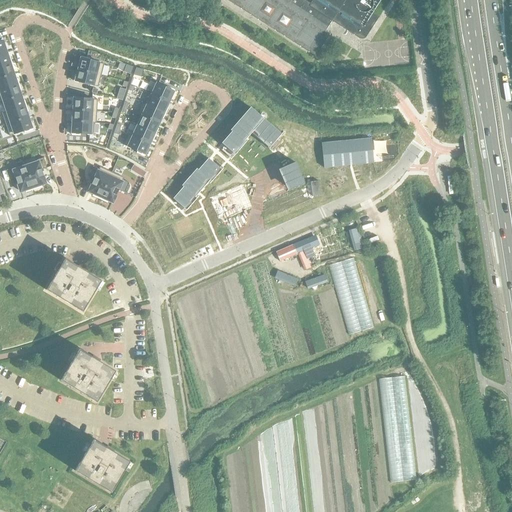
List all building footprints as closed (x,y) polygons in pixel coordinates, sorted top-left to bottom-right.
[(205,0),(216,7),(220,0),(228,0),(315,55),(314,55),(315,56),(329,33),(325,31),(331,20),(361,39),(376,16),(368,11),(375,0),(311,0),(310,3),(304,0),(205,0)] [(6,52),(0,54),(0,66),(12,62),(10,57),(8,57),(6,52)] [(81,56),(78,69),(101,75),(104,64),(89,60),(89,58),(81,56)] [(12,62),(0,66),(0,78),(13,74),(12,68),(13,68),(12,62)] [(126,64),(123,71),(131,74),(133,67),(126,64)] [(136,67),(133,75),(141,77),(143,69),(136,67)] [(75,74),(73,81),(98,87),(101,75),(78,69),(76,75),(75,74)] [(13,74),(0,78),(0,90),(19,84),(17,78),(15,79),(13,74)] [(156,83),(151,94),(168,102),(174,90),(166,86),(166,88),(156,83)] [(19,84),(0,90),(0,102),(21,95),(19,90),(21,89),(19,84)] [(142,102),(142,103),(165,113),(168,108),(166,107),(168,102),(151,94),(147,104),(142,102)] [(21,95),(0,102),(3,102),(6,111),(2,113),(2,114),(26,105),(24,100),(22,100),(21,95)] [(72,98),(71,104),(73,104),(73,110),(96,111),(97,99),(72,98)] [(142,103),(137,113),(159,123),(161,118),(163,119),(165,113),(142,103)] [(26,105),(2,114),(5,124),(28,117),(26,112),(28,111),(26,105)] [(231,131),(221,143),(232,153),(242,141),(241,140),(261,117),(250,107),(230,130),(231,131)] [(71,115),(70,121),(96,122),(96,111),(73,110),(72,115),(71,115)] [(139,115),(135,124),(156,134),(158,129),(157,128),(159,123),(137,113),(137,114),(139,115)] [(28,117),(5,124),(9,136),(24,131),(24,133),(32,130),(28,117)] [(263,119),(254,130),(271,145),(280,135),(281,134),(263,119)] [(70,121),(70,122),(72,122),(71,135),(80,135),(80,134),(93,134),(93,123),(96,123),(96,122),(70,121)] [(128,133),(128,134),(149,144),(152,139),(153,139),(156,134),(135,124),(134,125),(137,126),(132,135),(128,133)] [(128,134),(123,145),(137,151),(136,153),(144,156),(149,144),(128,134)] [(315,153),(313,138),(305,139),(306,154),(310,153),(315,153)] [(371,138),(321,143),(323,167),(350,165),(373,163),(371,138)] [(37,162),(25,166),(33,189),(41,187),(40,185),(41,184),(44,183),(45,183),(45,182),(44,180),(43,176),(41,170),(47,168),(43,157),(36,160),(37,162)] [(173,198),(184,208),(194,196),(192,195),(207,178),(209,179),(219,168),(208,158),(207,159),(209,160),(205,165),(203,164),(202,164),(204,166),(200,171),(198,169),(198,170),(196,168),(196,169),(197,170),(193,175),(192,174),(191,174),(192,176),(188,181),(187,179),(186,180),(188,181),(183,186),(182,185),(181,185),(183,187),(182,187),(184,188),(180,193),(178,192),(178,193),(179,194),(175,199),(173,198)] [(295,162),(281,168),(291,189),(304,184),(295,162)] [(13,168),(6,170),(10,180),(15,178),(17,184),(19,189),(19,190),(20,191),(21,191),(24,190),(25,190),(25,192),(33,189),(25,166),(14,170),(13,168)] [(93,166),(88,176),(94,178),(91,184),(89,189),(89,190),(88,191),(89,192),(92,193),(93,193),(92,196),(99,199),(112,172),(99,167),(98,169),(93,166)] [(112,172),(99,199),(107,202),(108,200),(108,201),(111,202),(112,202),(113,201),(114,200),(116,195),(116,196),(118,190),(124,192),(128,182),(123,180),(124,178),(112,172)] [(276,197),(262,203),(267,213),(268,216),(282,210),(283,212),(311,200),(305,186),(284,196),(277,199),(276,197)] [(222,195),(211,199),(218,218),(229,213),(230,215),(240,211),(239,209),(250,205),(242,187),(231,191),(230,189),(221,193),(222,195)] [(178,213),(166,221),(183,248),(196,240),(178,213)] [(356,229),(349,231),(354,250),(361,248),(356,229)] [(304,239),(292,244),(296,254),(299,262),(307,258),(304,250),(312,247),(309,241),(305,242),(304,239)] [(292,244),(275,252),(279,261),(296,254),(292,244)] [(375,327),(353,257),(341,260),(361,331),(375,327)] [(303,269),(310,266),(307,258),(299,262),(303,269)] [(69,303),(77,309),(81,311),(82,312),(84,308),(100,282),(101,281),(85,271),(78,267),(72,263),(65,259),(64,259),(63,261),(46,289),(45,290),(59,298),(69,303)] [(361,331),(341,260),(326,264),(327,270),(347,335),(361,331)] [(277,271),(275,278),(293,285),(296,278),(277,271)] [(324,274),(305,281),(307,288),(326,281),(324,274)] [(96,402),(98,399),(114,372),(115,371),(79,350),(79,349),(60,379),(60,380),(95,401),(95,402),(96,402)] [(416,480),(405,376),(392,378),(403,481),(416,480)] [(403,481),(392,378),(378,379),(389,483),(403,481)] [(74,470),(106,489),(110,492),(128,462),(129,462),(129,461),(94,440),(93,439),(75,469),(74,469),(74,470)]
